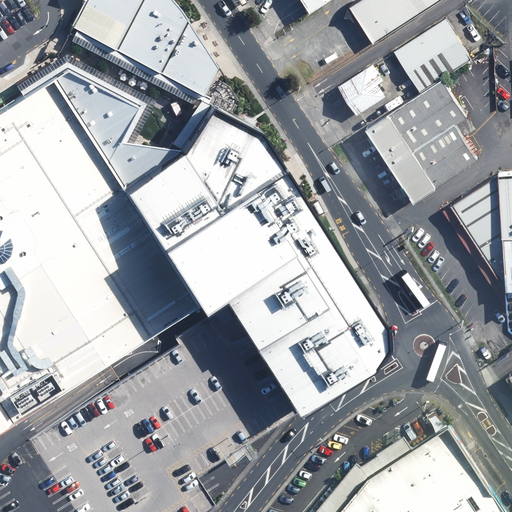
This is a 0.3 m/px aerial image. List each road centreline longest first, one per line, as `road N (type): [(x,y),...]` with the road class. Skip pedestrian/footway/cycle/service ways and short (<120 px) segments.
road 1 (tertiary): [(228,511),(310,413),(403,342)]
road 2 (tertiary): [(416,365),(328,424),(251,511)]
road 3 (tertiary): [(313,151),(437,328)]
road 4 (tertiary): [(403,339),(313,151)]
road 5 (tertiary): [(313,151),(213,0)]
road 6 (residential): [(439,330),(462,347),(511,453)]
road 7 (residential): [(511,463),(425,367)]
